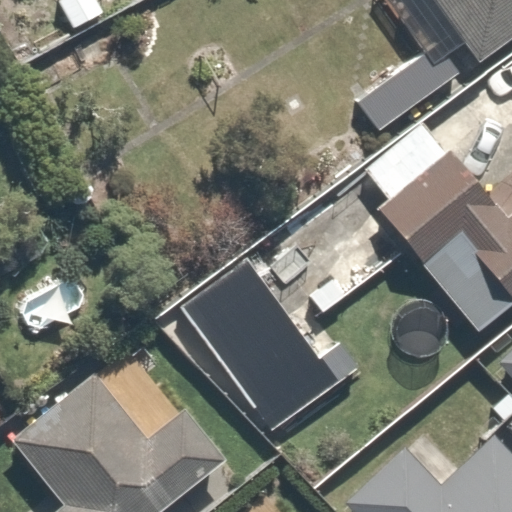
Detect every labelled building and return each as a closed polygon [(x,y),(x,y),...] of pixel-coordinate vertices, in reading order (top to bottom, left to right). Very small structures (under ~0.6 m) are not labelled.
[(74,29),(103,12),(96,0),(61,0),(58,2),(74,29)] [(511,0),(378,0),(418,55),(438,41),(456,28),(479,59),(511,35),(511,0)] [(438,41),(418,55),(357,98),(379,129),(460,72),(438,41)] [(386,199),(446,151),(424,123),(363,171),(386,199)] [(511,170),(484,194),(448,149),(446,151),(386,199),(376,207),(478,331),(511,303),(511,170)] [(247,259),(180,308),(271,432),(360,368),(340,342),(319,355),(247,259)] [(511,346),(497,360),(511,376),(511,346)] [(63,504),(53,511),(158,511),(226,458),(184,408),(147,437),(96,371),(11,438),(63,504)] [(404,446),(345,503),(353,511),(511,511),(511,455),(492,435),(440,483),(404,446)]
